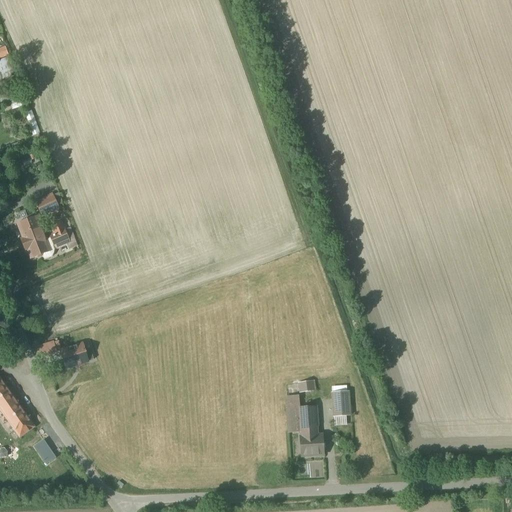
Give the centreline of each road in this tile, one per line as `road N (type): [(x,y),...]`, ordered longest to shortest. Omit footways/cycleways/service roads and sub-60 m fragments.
road 1 (unclassified): [(511,482),(112,503)]
road 2 (unclassified): [(0,276),(51,418),(112,503)]
